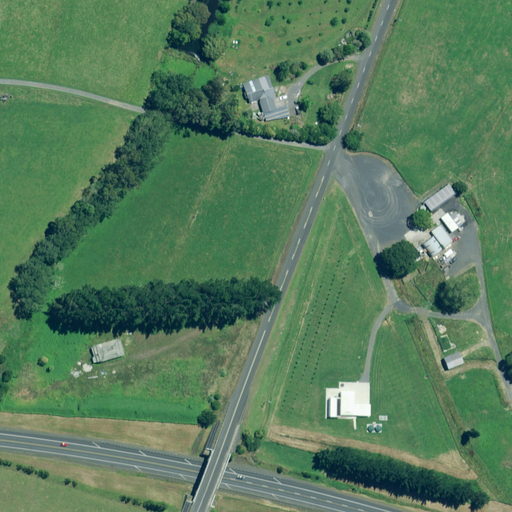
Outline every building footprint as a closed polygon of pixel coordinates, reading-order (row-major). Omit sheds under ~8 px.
[(264,80),(263,77),(242,84),(247,102),(258,99),(264,122),(287,115),(284,105),(274,109),(271,98),(273,98),(267,79),(264,80)] [(450,241),(436,222),(428,228),(441,247),(450,241)] [(440,249),(431,236),(420,244),(429,257),(440,249)] [(122,355),(118,339),(89,347),(93,363),(122,355)] [(459,339),(445,345),(446,350),(461,343),(459,339)] [(461,363),(457,352),(442,358),(446,369),(461,363)]
